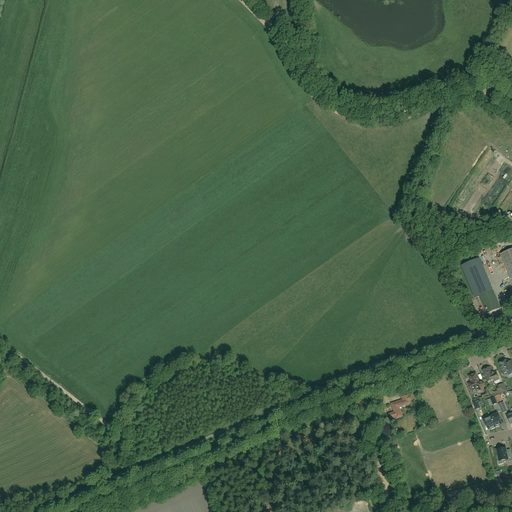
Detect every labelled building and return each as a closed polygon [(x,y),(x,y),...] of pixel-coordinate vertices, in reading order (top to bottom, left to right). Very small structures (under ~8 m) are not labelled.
[(511,280),(511,279),(511,249),(500,254),(511,280)] [(461,264),(475,298),(480,296),(478,292),(479,291),(490,286),(491,286),(479,257),(461,264)] [(500,309),(494,292),(480,298),(487,315),(500,309)] [(499,363),(503,374),(507,372),(509,375),(511,373),(511,362),(511,361),(507,362),(507,360),(499,363)] [(492,372),(490,367),(483,370),(487,382),(493,379),(494,381),(499,379),(496,372),(494,373),(492,372)] [(479,382),(476,373),(469,376),(472,383),(469,384),(471,389),(475,388),(481,390),(484,384),(479,382)] [(497,389),(498,394),(507,392),(504,383),(499,385),(501,388),(497,389)] [(489,394),(487,388),(485,389),(485,390),(486,392),(485,394),(482,395),(481,396),(482,398),(489,394)] [(407,396),(402,398),(403,400),(391,404),(394,412),(388,414),(390,418),(396,416),(396,418),(401,417),(398,408),(409,403),(408,401),(412,399),(411,396),(407,397),(407,396)] [(507,411),(503,402),(498,404),(502,413),(507,411)] [(493,416),(491,417),(495,428),(499,426),(499,425),(502,424),(499,419),(500,419),(497,412),(493,414),(493,416)] [(492,429),(495,428),(491,417),(488,418),(488,416),(483,418),(486,425),(487,425),(489,430),(491,428),(492,429)] [(378,441),(363,446),(364,449),(380,444),(378,441)] [(498,462),(502,461),(503,463),(511,460),(511,458),(511,454),(507,455),(506,450),(506,448),(496,450),(498,456),(497,456),(498,462)] [(374,462),(377,469),(382,467),(383,469),(389,467),(385,457),(374,462)]
